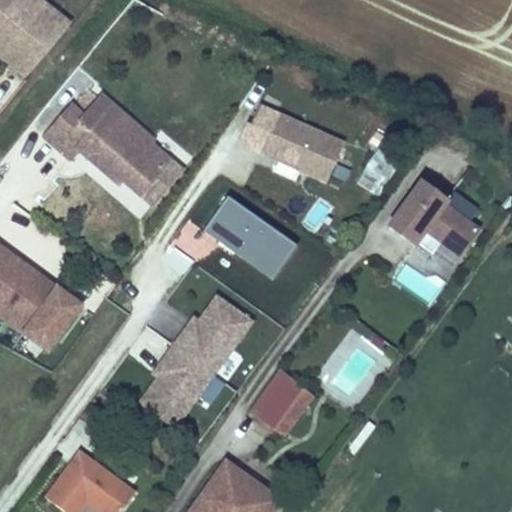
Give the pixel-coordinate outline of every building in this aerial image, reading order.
[(0,0),(0,58),(19,73),(61,19),(35,0),(0,0)] [(154,202),(179,172),(148,146),(151,142),(96,95),(78,116),(67,107),(44,135),(68,155),(76,146),(116,180),(121,174),(154,202)] [(238,149),(326,188),(328,183),(338,161),(344,147),(259,110),(250,131),(246,129),(238,149)] [(179,172),(190,159),(159,133),(151,142),(148,146),(179,172)] [(354,169),(338,161),(328,183),(344,191),(354,169)] [(471,227),(448,211),(450,208),(447,206),(419,187),(387,232),(417,253),(419,250),(432,259),(439,249),(461,264),(482,235),(471,227)] [(255,268),(278,234),(223,197),(200,231),(255,268)] [(450,208),(448,211),(471,227),(479,215),(453,197),(447,206),(450,208)] [(270,279),(293,245),(278,234),(255,268),(270,279)] [(76,305),(0,249),(0,317),(43,350),(76,305)] [(431,307),(444,286),(405,262),(392,283),(431,307)] [(208,373),(246,320),(211,295),(193,320),(183,334),(178,331),(168,345),(208,373)] [(183,334),(193,320),(188,317),(178,331),(183,334)] [(169,426),(208,373),(168,345),(158,358),(163,362),(153,376),(134,401),(169,426)] [(153,376),(163,362),(158,358),(148,372),(153,376)] [(303,390),(279,372),(247,413),(271,431),(303,390)] [(313,398),(303,390),(271,431),(282,439),(313,398)] [(74,511),(82,501),(89,506),(110,478),(76,453),(42,500),(58,511),(74,511)] [(191,511),(279,511),(283,507),(226,465),(191,511)] [(96,511),(118,511),(132,494),(110,478),(89,506),(94,510),(96,511)]
